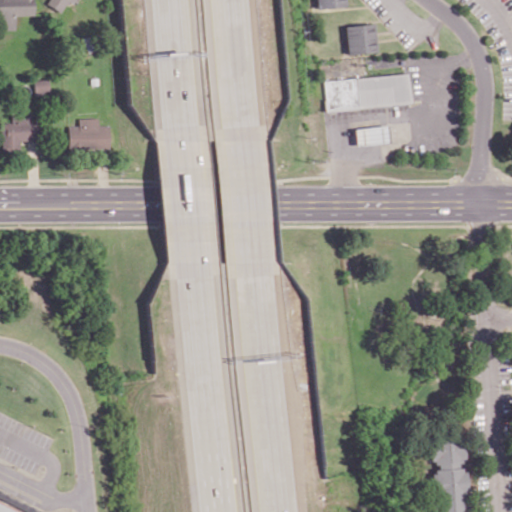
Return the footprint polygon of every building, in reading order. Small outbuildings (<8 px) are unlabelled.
[(0,0),(0,29),(14,29),(13,15),(33,15),(32,0),(0,0)] [(46,0),(44,4),(63,14),(70,0),(46,0)] [(344,7),(344,0),(315,0),(316,8),(344,7)] [(346,53),(374,52),(373,24),(345,25),(346,53)] [(323,79),(324,109),(408,104),(406,74),(323,79)] [(49,94),(47,78),(32,80),(34,96),(49,94)] [(0,125),(1,151),(19,150),(19,142),(31,142),(30,114),(10,114),(10,122),(0,122),(0,125)] [(66,126),(67,149),(108,148),(108,125),(97,125),(97,118),(77,118),(77,125),(66,126)] [(388,141),(385,124),(353,129),(355,146),(388,141)] [(461,437),(428,438),(429,463),(435,463),(436,471),(432,472),(435,511),(433,511),(464,511),(462,468),(461,437)] [(0,511),(0,498),(28,511),(0,511)]
